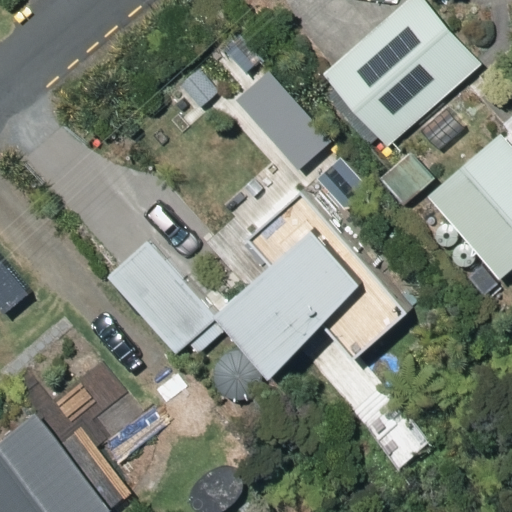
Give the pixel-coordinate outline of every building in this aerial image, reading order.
[(392,141),(486,58),(435,0),(407,0),(329,68),(342,83),(330,91),(372,139),(383,131),(392,141)] [(175,105),(144,133),(162,154),(193,125),(175,105)] [(511,119),(434,186),(508,272),(511,267),(511,119)] [(440,171),(414,140),(382,166),(409,198),(440,171)] [(358,349),(413,304),(312,181),(254,229),(278,258),(228,298),(278,360),(331,316),(358,349)] [(175,348),(221,311),(156,232),(110,270),(175,348)] [(194,341),(203,350),(228,326),(220,316),(194,341)] [(0,438),(0,509),(2,511),(103,511),(120,498),(38,405),(0,438)]
